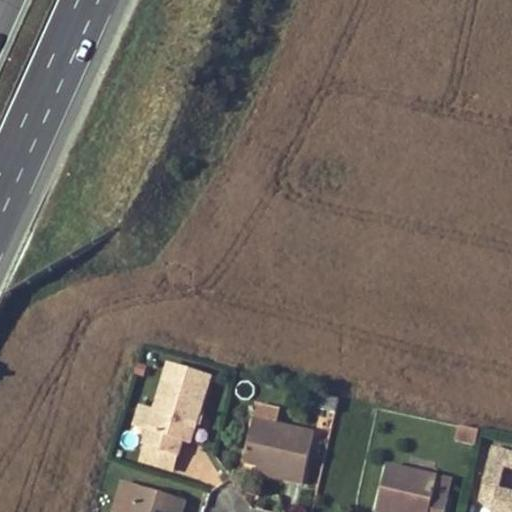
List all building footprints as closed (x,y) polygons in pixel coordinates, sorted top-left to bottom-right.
[(145,444),(178,455),(182,441),(189,443),(209,376),(181,368),(176,384),(164,380),(155,412),(149,429),(145,444)] [(257,405),(254,419),(274,423),(276,409),(257,405)] [(149,429),(155,412),(141,408),(135,424),(149,429)] [(244,461),(258,464),(266,466),(264,473),(303,482),(315,432),(274,423),(254,419),(244,461)] [(258,464),(257,471),(264,473),(266,466),(258,464)] [(375,511),(381,511),(444,511),(447,498),(433,494),(437,476),(387,464),(375,511)] [(495,504),(492,511),(511,511),(511,494),(498,491),(502,474),(486,470),(479,500),(495,504)] [(131,511),(182,511),(186,501),(140,487),(131,511)]
